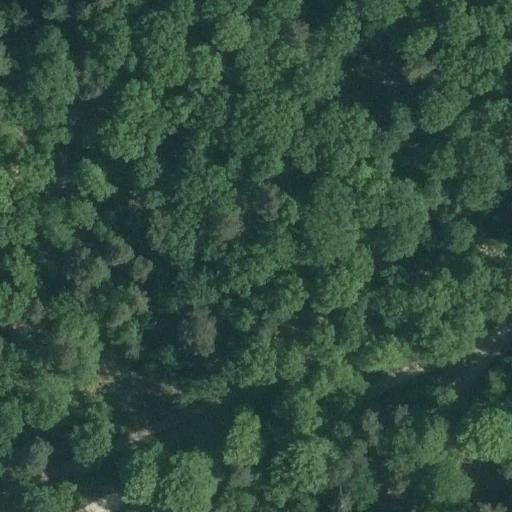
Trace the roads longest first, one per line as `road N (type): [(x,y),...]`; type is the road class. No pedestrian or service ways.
road 1 (track): [(79,511),(511,328)]
road 2 (track): [(478,342),(376,511)]
